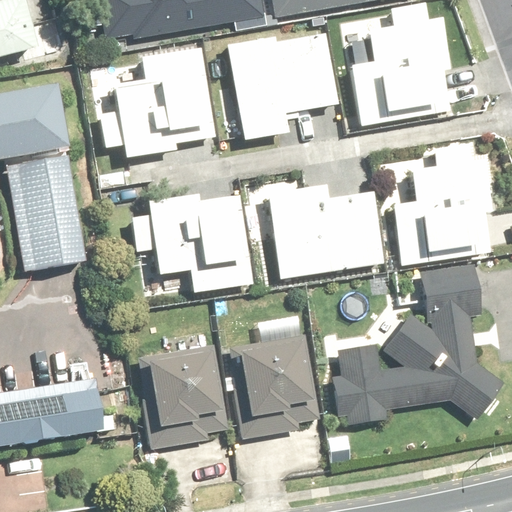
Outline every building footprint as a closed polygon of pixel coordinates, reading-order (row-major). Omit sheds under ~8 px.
[(136,42),(265,24),(261,0),(100,0),(107,42),(135,38),(136,42)] [(270,0),(274,22),(412,0),(270,0)] [(27,5),(0,12),(0,63),(40,53),(27,5)] [(430,26),(426,8),(391,15),(394,32),(370,37),(375,66),(351,70),(363,132),(452,115),(444,75),(454,73),(444,23),(430,26)] [(339,109),(328,39),(277,48),(276,40),(228,48),(245,148),(291,140),(288,125),(302,123),(301,115),(339,109)] [(125,148),(128,166),(176,158),(174,147),(215,141),(201,54),(142,64),(146,85),(115,90),(119,115),(101,118),(106,151),(125,148)] [(56,93),(0,102),(0,165),(67,154),(56,93)] [(469,168),(467,152),(436,157),(438,172),(413,176),(418,208),(395,211),(403,268),(490,256),(484,216),(493,215),(486,166),(469,168)] [(70,162),(7,172),(24,277),(87,266),(70,162)] [(327,192),(270,199),(280,281),(384,267),(375,199),(328,205),(327,192)] [(251,289),(240,203),(198,208),(197,203),(150,209),(152,221),(133,224),(137,256),(156,254),(159,280),(190,276),(192,296),(251,289)] [(410,318),(385,352),(408,369),(379,373),(376,350),(340,354),(343,377),(332,379),(337,417),(344,416),(345,425),(388,420),(386,411),(453,402),(479,421),(504,387),(475,365),(470,317),(480,316),(476,272),(425,277),(430,332),(410,318)] [(320,421),(302,319),(254,328),(257,345),(224,351),(241,443),(298,433),(297,425),(320,421)] [(137,356),(148,452),(208,445),(207,435),(225,432),(215,347),(137,356)] [(0,448),(109,432),(99,363),(71,367),(74,389),(0,399),(0,448)]
